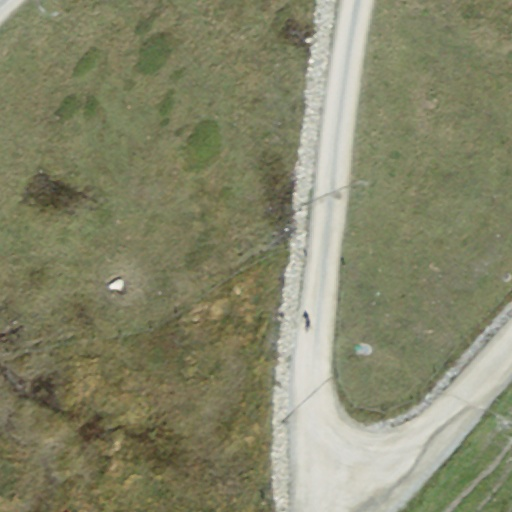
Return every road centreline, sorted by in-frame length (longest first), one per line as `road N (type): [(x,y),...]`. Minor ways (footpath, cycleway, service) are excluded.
road 1 (track): [(336,511),(312,437),(305,378),(355,0)]
road 2 (track): [(364,511),(511,349)]
